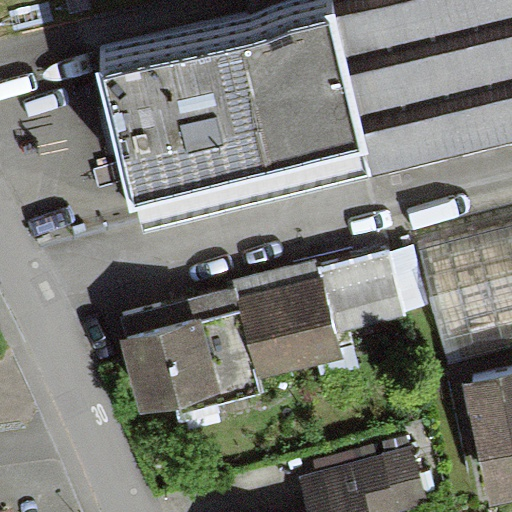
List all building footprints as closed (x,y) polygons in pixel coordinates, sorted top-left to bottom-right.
[(139,203),(366,148),(330,0),(319,0),(95,56),(126,181),(134,177),(139,203)] [(511,0),(330,0),(366,148),(370,167),(511,131),(511,0)] [(320,276),(239,297),(259,376),(342,355),(337,334),(403,315),(387,251),(319,267),(320,276)] [(239,297),(236,284),(115,314),(141,418),(184,407),(186,413),(263,393),(259,376),(239,297)] [(511,366),(463,377),(491,503),(511,498),(511,366)] [(380,511),(427,500),(413,441),(296,471),(306,511),(380,511)]
